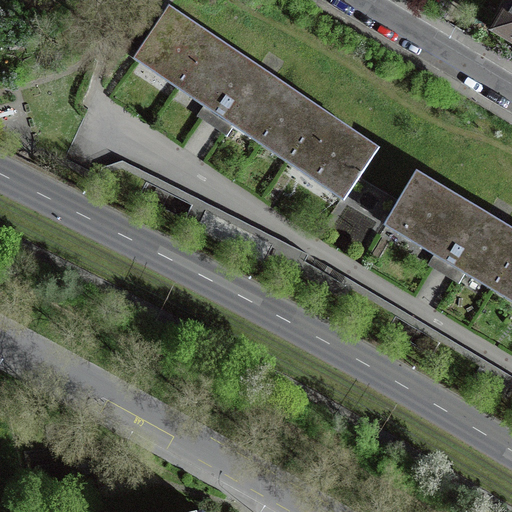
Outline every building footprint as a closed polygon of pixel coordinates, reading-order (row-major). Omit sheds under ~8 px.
[(511,0),(493,30),(511,40),(511,0)] [(346,194),(372,155),(166,16),(139,55),(141,56),(142,56),(155,65),(158,60),(183,77),(180,82),(196,92),(199,87),(216,99),(212,104),(222,110),(232,117),(236,112),(252,123),(249,128),(264,139),(268,134),(281,142),(278,148),(292,158),(296,152),(308,161),(305,166),(319,176),(323,170),(336,179),(332,184),(344,192),(344,193),(346,194)] [(102,167),(97,175),(296,276),(305,261),(308,254),(290,245),(286,252),(220,218),(192,204),(184,218),(140,196),(151,174),(122,160),(102,167)] [(511,238),(414,180),(390,221),(391,222),(392,221),(419,238),(422,232),(446,247),(443,252),(444,253),(446,250),(455,255),(464,260),(462,264),(463,264),(466,259),(484,269),(480,275),(497,284),(500,279),(511,286),(511,288),(510,292),(511,293),(511,238)] [(511,385),(466,358),(439,341),(431,356),(388,330),(396,316),(305,261),(296,276),(511,405),(511,385)]
